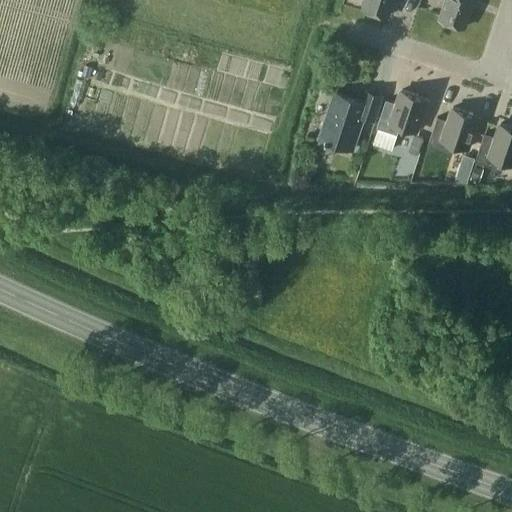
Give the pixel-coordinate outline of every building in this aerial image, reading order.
[(388,15),(392,0),(365,0),(363,6),(388,15)] [(445,0),(440,17),(464,26),(473,0),(445,0)] [(375,119),(383,95),(365,89),(362,99),(334,90),(319,137),(353,148),(364,115),(375,119)] [(416,130),(427,97),(402,89),(397,102),(386,99),(377,126),(378,127),(372,142),(392,149),(397,133),(400,125),(416,130)] [(467,147),(478,114),(453,106),(448,120),(437,116),(428,144),(448,151),(451,142),(467,147)] [(511,162),(511,125),(501,122),(496,136),(485,132),(475,160),(495,167),(498,158),(511,162)] [(408,149),(417,152),(422,137),(413,134),(408,149)] [(464,153),(460,164),(472,167),(475,157),(464,153)] [(475,164),(470,178),(479,181),(484,167),(475,164)]
